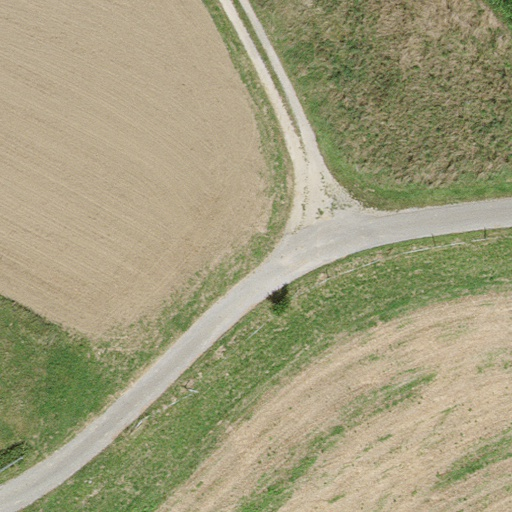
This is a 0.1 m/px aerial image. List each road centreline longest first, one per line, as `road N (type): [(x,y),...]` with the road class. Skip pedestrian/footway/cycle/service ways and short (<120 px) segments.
road 1 (track): [(0,496),(40,480),(279,268),(336,236),(429,214),(511,207)]
road 2 (track): [(336,236),(277,71),(234,0)]
